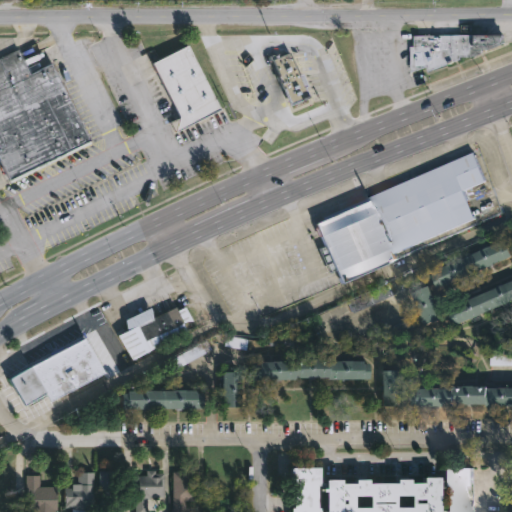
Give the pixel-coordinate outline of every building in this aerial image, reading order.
[(510,41),(471,57),(464,57),(464,58),(431,70),(429,66),(412,72),(412,46),(416,46),(416,35),(510,33),(510,41)] [(214,109),(178,127),(180,117),(153,63),(185,48),(214,109)] [(0,59),(20,49),(32,74),(55,62),(94,142),(12,182),(0,157),(0,59)] [(288,53),(297,74),(300,73),(306,85),(303,87),(307,96),(289,105),(276,76),(278,75),(272,60),(288,53)] [(394,256),(339,281),(313,222),(474,151),(487,179),(464,189),(476,216),(392,253),(394,256)] [(511,241),(511,243),(511,257),(443,288),(436,272),(505,241),(505,243),(511,241)] [(511,282),(511,302),(458,326),(451,310),(511,282)] [(445,319),(428,326),(415,292),(432,286),(445,319)] [(152,317),(174,306),(176,309),(186,330),(132,357),(128,348),(124,350),(115,333),(126,328),(124,318),(150,306),(152,317)] [(410,330),(385,341),(380,331),(410,318),(413,326),(409,327),(410,330)] [(102,374),(48,402),(42,392),(22,403),(8,376),(83,337),(102,374)] [(172,370),(167,361),(204,340),(210,349),(172,370)] [(332,358),(332,360),(366,360),(366,363),(371,363),(371,378),(298,376),(298,379),(256,379),(256,364),(262,364),(262,360),(298,360),(298,357),(332,358)] [(244,391),(245,395),(239,395),(239,407),(221,407),(221,392),(219,393),(218,383),(221,383),(221,371),(244,370),(244,391)] [(403,405),(386,405),(385,370),(402,370),(403,405)] [(494,384),(494,386),(511,386),(511,404),(492,404),(492,402),(479,403),(479,405),(474,405),(474,403),(459,403),(459,405),(417,406),(417,390),(424,390),(424,387),(494,384)] [(174,408),(123,408),(123,393),(129,393),(129,390),(199,390),(198,392),(204,393),(204,408),(174,408)] [(318,485),(318,507),(321,507),(321,511),(324,511),(293,511),(293,507),(295,507),(295,467),(320,467),(320,485),(318,485)] [(468,486),(469,511),(471,511),(443,511),(447,511),(446,486),(444,486),(443,468),(471,468),(471,486),(468,486)] [(165,473),(164,497),(148,498),(147,511),(134,511),(135,475),(147,476),(147,470),(156,470),(156,473),(165,473)] [(95,472),(96,509),(86,509),(86,511),(74,511),(74,508),(66,508),(65,488),(79,488),(79,472),(95,472)] [(192,472),(192,474),(199,474),(200,501),(187,501),(188,509),(189,509),(189,511),(173,511),(173,509),(175,509),(174,472),(192,472)] [(127,474),(126,511),(101,511),(102,494),(100,494),(100,473),(127,474)] [(41,476),(41,487),(59,487),(59,511),(32,511),(32,490),(27,490),(27,476),(41,476)] [(441,477),(441,511),(327,511),(328,491),(324,491),(324,489),(327,489),(327,479),(343,479),(343,483),(357,484),(357,479),(371,479),(371,483),(398,483),(398,479),(412,479),(412,483),(425,483),(425,477),(441,477)]
